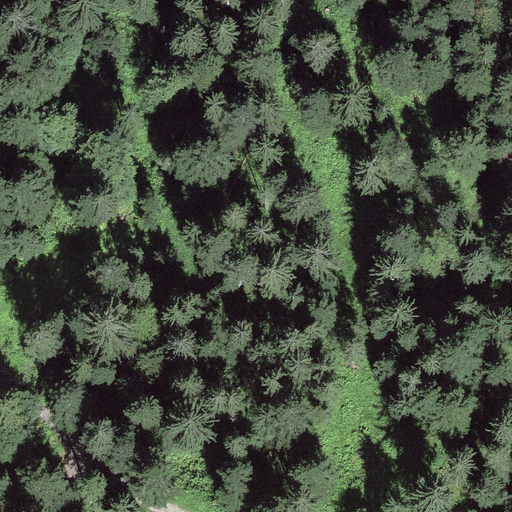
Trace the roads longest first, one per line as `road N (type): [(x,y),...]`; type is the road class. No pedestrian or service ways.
road 1 (track): [(300,0),(465,196),(511,212)]
road 2 (track): [(0,372),(74,461),(151,511)]
